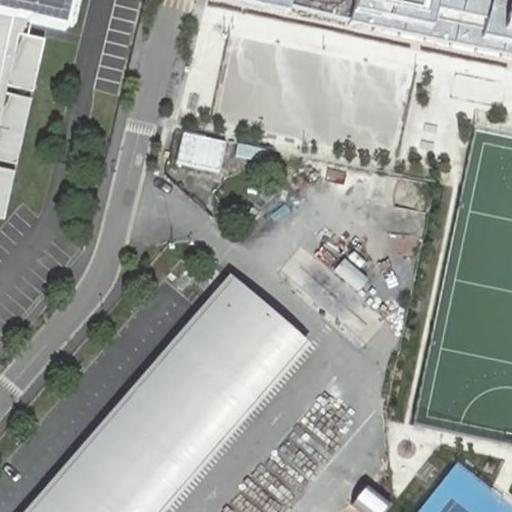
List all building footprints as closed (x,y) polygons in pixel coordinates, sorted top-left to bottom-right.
[(0,0),(0,217),(4,219),(15,171),(0,166),(0,160),(16,164),(31,99),(7,93),(9,86),(32,92),(48,26),(65,30),(71,0),(0,0)] [(111,23),(96,114),(124,118),(143,0),(129,0),(125,25),(111,23)] [(218,0),(284,14),(287,0),(218,0)] [(511,0),(356,0),(351,23),(511,60),(511,0)] [(354,291),(364,278),(340,259),(330,272),(354,291)] [(158,511),(302,347),(231,285),(33,511),(158,511)]
